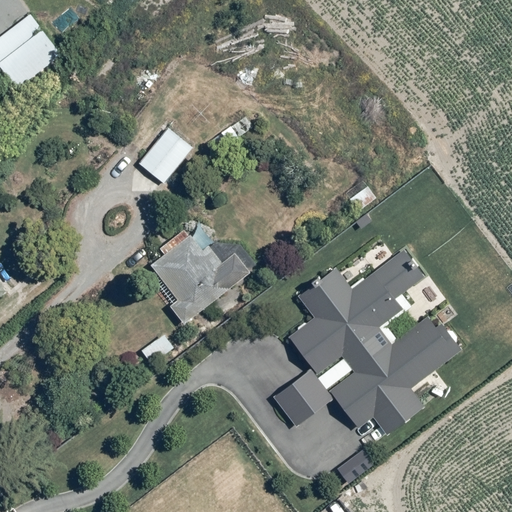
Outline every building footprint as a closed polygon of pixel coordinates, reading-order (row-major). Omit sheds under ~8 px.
[(66,56),(30,11),(0,35),(0,66),(21,92),(66,56)] [(191,144),(164,125),(137,164),(164,183),(191,144)] [(193,237),(152,265),(180,301),(172,307),(186,324),(253,274),(237,255),(223,265),(211,249),(206,252),(193,237)] [(316,319),(289,337),(314,368),(274,396),(297,427),(338,399),(359,429),(374,418),(387,434),(426,407),(412,388),(465,349),(443,323),(438,327),(429,316),(394,343),(381,326),(404,308),(398,299),(427,277),(405,251),(353,290),(338,269),(300,296),(316,319)] [(0,299),(9,292),(0,279),(0,299)] [(177,350),(164,332),(139,350),(152,368),(177,350)]
